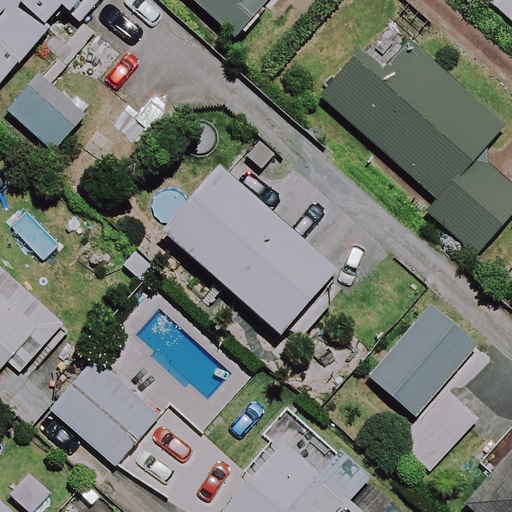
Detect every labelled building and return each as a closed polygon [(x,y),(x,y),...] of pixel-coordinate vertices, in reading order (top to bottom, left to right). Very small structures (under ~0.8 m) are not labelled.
[(0,0),(0,86),(66,13),(79,25),(101,0),(0,0)] [(189,0),(236,44),(277,0),(189,0)] [(511,0),(505,0),(499,8),(511,19),(511,0)] [(499,133),(387,29),(323,99),(436,204),(427,214),(473,257),(511,215),(511,193),(475,159),(499,133)] [(335,275),(216,172),(162,235),(280,338),(335,275)] [(63,327),(0,270),(0,370),(10,359),(23,371),(63,327)] [(474,350),(426,312),(371,384),(419,421),(474,350)] [(162,410),(101,359),(55,413),(116,464),(162,410)] [(476,418),(446,392),(401,445),(432,471),(476,418)] [(400,511),(374,488),(335,452),(312,478),(272,441),(240,475),(251,485),(225,511),(400,511)] [(511,511),(511,465),(471,509),(474,511),(511,511)]
